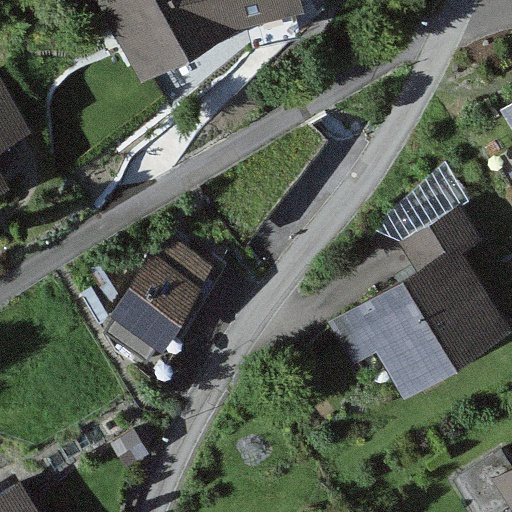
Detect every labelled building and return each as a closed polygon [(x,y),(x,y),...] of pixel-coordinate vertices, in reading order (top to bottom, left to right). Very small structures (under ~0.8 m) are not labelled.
[(315,6),(313,0),(102,0),(156,87),(230,37),(315,6)] [(0,211),(27,196),(4,155),(39,135),(3,72),(0,73),(0,211)] [(511,112),(501,119),(511,135),(511,112)] [(490,247),(470,210),(404,247),(421,277),(336,324),(362,370),(391,354),(416,399),(511,346),(511,319),(476,254),(490,247)] [(213,283),(155,254),(119,327),(177,355),(213,283)] [(511,511),(511,457),(507,450),(460,483),(479,511),(511,511)] [(0,511),(44,511),(30,486),(0,503),(0,511)]
